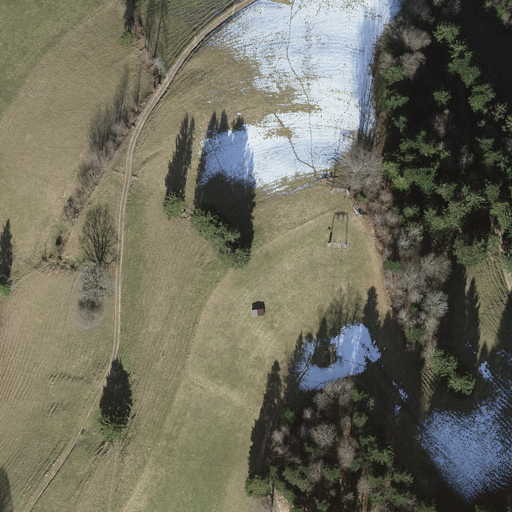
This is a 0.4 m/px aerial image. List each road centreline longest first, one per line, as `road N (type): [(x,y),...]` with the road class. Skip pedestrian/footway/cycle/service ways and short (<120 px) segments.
road 1 (track): [(114,367),(135,145),(198,42),(254,0)]
road 2 (track): [(435,0),(495,254),(511,293)]
road 3 (track): [(31,511),(114,367)]
road 4 (track): [(110,511),(123,423),(114,367)]
road 5 (track): [(293,387),(268,423),(277,511)]
